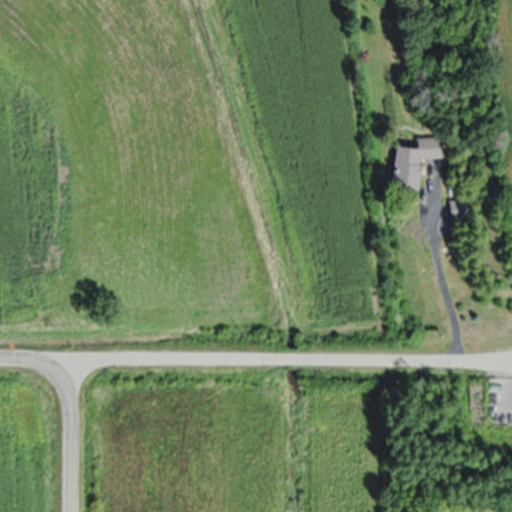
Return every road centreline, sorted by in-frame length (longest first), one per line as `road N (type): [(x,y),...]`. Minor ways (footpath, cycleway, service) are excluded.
road 1 (residential): [(511,363),(70,361)]
road 2 (residential): [(70,511),(70,361)]
